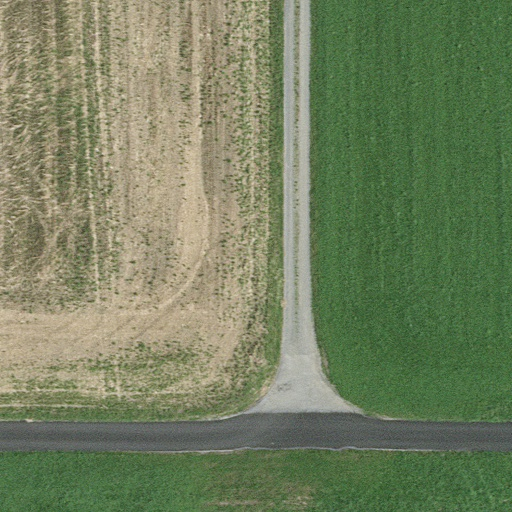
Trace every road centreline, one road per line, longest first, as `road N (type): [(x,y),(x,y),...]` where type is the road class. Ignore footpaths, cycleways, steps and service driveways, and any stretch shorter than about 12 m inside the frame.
road 1 (track): [(294,428),(297,0)]
road 2 (track): [(294,428),(0,433)]
road 3 (track): [(511,430),(294,428)]
